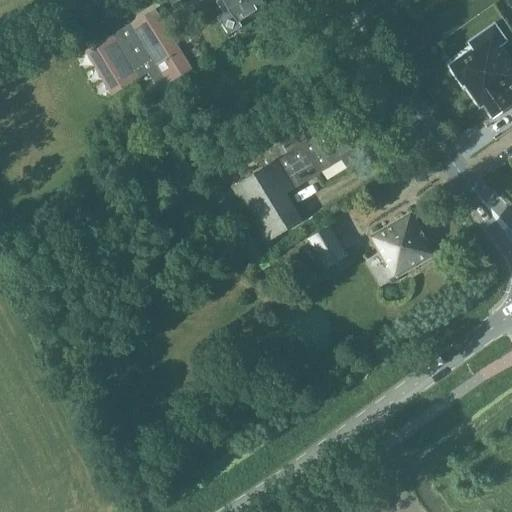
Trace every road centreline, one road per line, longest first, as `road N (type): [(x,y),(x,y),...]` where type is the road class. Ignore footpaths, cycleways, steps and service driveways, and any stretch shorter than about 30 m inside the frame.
road 1 (tertiary): [(228,511),(511,312)]
road 2 (tertiary): [(511,244),(338,0)]
